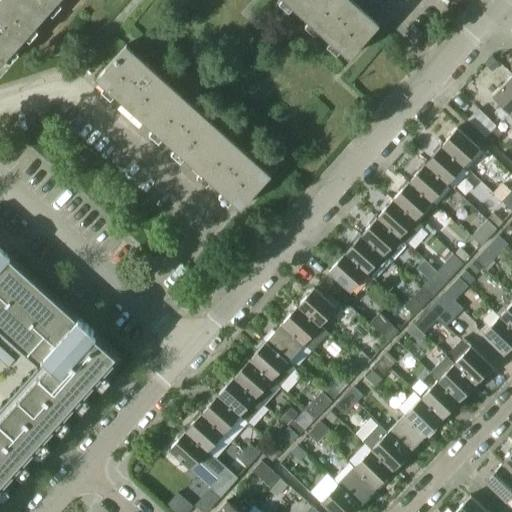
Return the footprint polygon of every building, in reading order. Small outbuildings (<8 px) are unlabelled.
[(0,0),(0,64),(40,19),(18,0),(0,0)] [(18,0),(40,19),(57,0),(18,0)] [(312,0),(284,0),(300,14),(312,0)] [(378,24),(357,5),(360,2),(356,0),(312,0),(300,14),(348,57),(378,24)] [(174,88),(149,66),(125,45),(95,78),(144,121),(174,88)] [(501,120),(508,113),(511,109),(511,75),(491,96),(501,106),(494,113),(501,120)] [(222,131),(198,109),(174,88),(144,121),(192,164),(222,131)] [(495,127),(478,110),(468,120),(485,137),(494,128),(495,127)] [(492,144),(501,135),(494,128),(485,137),(492,144)] [(478,148),(457,129),(440,147),(461,166),(478,148)] [(270,174),(246,152),(222,131),(192,164),(240,207),(270,174)] [(461,166),(440,147),(424,165),(445,184),(461,166)] [(445,184),(424,165),(408,182),(429,201),(445,184)] [(429,201),(408,182),(392,200),(413,219),(429,201)] [(511,210),(511,209),(511,186),(500,199),(511,210)] [(413,219),(392,200),(376,218),(397,237),(405,244),(421,227),(413,219)] [(502,222),(493,213),(487,219),(496,228),(502,222)] [(405,244),(397,237),(376,218),(360,236),(389,262),(405,244)] [(478,246),(493,229),(483,220),(468,237),(478,246)] [(506,244),(497,235),(490,241),(500,250),(506,244)] [(389,262),(360,236),(344,254),(365,273),(373,280),(389,262)] [(483,268),(500,250),(490,241),(474,258),(483,268)] [(0,485),(83,393),(119,353),(0,246),(0,485)] [(459,247),(452,254),(461,263),(462,264),(469,257),(459,247)] [(451,253),(436,270),(446,280),(461,263),(452,254),(451,253)] [(365,273),(344,254),(327,272),(348,291),(365,273)] [(474,261),(468,266),(475,273),(481,267),(474,261)] [(474,280),(463,269),(457,276),(466,286),(467,287),(474,280)] [(436,270),(418,289),(428,298),(446,280),(436,270)] [(457,276),(443,291),(452,300),(466,286),(457,276)] [(334,307),(313,288),(296,306),(318,325),(334,307)] [(412,315),(428,298),(418,289),(403,306),(412,315)] [(452,300),(443,291),(435,300),(453,317),(461,308),(452,300)] [(453,317),(435,300),(412,323),(421,331),(435,317),(445,326),(453,317)] [(511,300),(498,315),(511,328),(511,300)] [(326,333),(318,325),(296,306),(280,324),(301,343),(310,351),(326,333)] [(397,330),(378,312),(368,322),(387,340),(397,330)] [(511,343),(511,328),(498,315),(482,332),(503,353),(511,343)] [(421,331),(412,323),(405,330),(414,339),(421,331)] [(301,343),(280,324),(264,342),(285,361),(301,343)] [(491,365),(462,338),(446,355),(453,362),(474,382),(491,365)] [(294,369),(285,361),(264,342),(248,360),(270,379),(278,387),(294,369)] [(369,360),(359,351),(353,357),(362,367),(369,360)] [(395,361),(384,351),(378,358),(389,368),(395,361)] [(362,367),(353,357),(346,364),(356,373),(362,367)] [(278,387),(270,379),(248,360),(232,378),(253,397),(262,405),(278,387)] [(474,382),(453,362),(436,380),(457,400),(474,382)] [(379,378),(368,368),(362,374),(372,384),(379,378)] [(372,384),(362,374),(356,381),(366,391),(372,384)] [(262,405),(253,397),(232,378),(216,395),(237,415),(246,423),(262,405)] [(457,400),(436,380),(419,397),(440,417),(457,400)] [(336,393),(326,384),(319,391),(329,401),(336,393)] [(313,418),(329,401),(319,391),(303,409),(313,418)] [(343,414),(355,401),(345,391),(333,404),(343,414)] [(237,415),(216,395),(200,413),(221,433),(237,415)] [(440,417),(419,397),(403,414),(424,434),(440,417)] [(221,433),(200,413),(184,431),(205,451),(221,433)] [(424,434),(403,414),(386,432),(407,452),(424,434)] [(328,429),(318,419),(311,426),(322,436),(328,429)] [(301,429),(292,420),(286,427),(295,435),(301,429)] [(378,423),(361,441),(370,449),(390,469),(407,452),(386,432),(378,423)] [(322,436),(311,426),(305,432),(316,442),(322,436)] [(295,435),(286,427),(279,433),(289,442),(295,435)] [(235,478),(205,451),(184,431),(167,450),(188,469),(195,461),(216,480),(209,488),(219,496),(235,478)] [(258,453),(248,444),(242,451),(251,460),(258,453)] [(305,454),(295,444),(289,450),(299,460),(305,454)] [(274,446),(265,455),(271,460),(280,451),(274,446)] [(390,469),(370,449),(353,466),(374,486),(390,469)] [(511,450),(501,462),(511,472),(511,450)] [(251,460),(242,451),(236,458),(245,467),(251,460)] [(278,476),(260,460),(251,470),(269,487),(278,476)] [(511,472),(501,462),(484,480),(511,506),(511,472)] [(374,486),(353,466),(336,484),(357,504),(374,486)] [(278,494),(287,485),(279,478),(271,488),(278,494)] [(349,511),(357,504),(336,484),(319,501),(330,511),(349,511)] [(176,493),(165,505),(172,511),(185,511),(191,506),(176,493)] [(501,511),(491,501),(484,509),(469,495),(453,511),(501,511)] [(214,511),(246,511),(251,507),(242,499),(234,508),(225,500),(214,511)]
